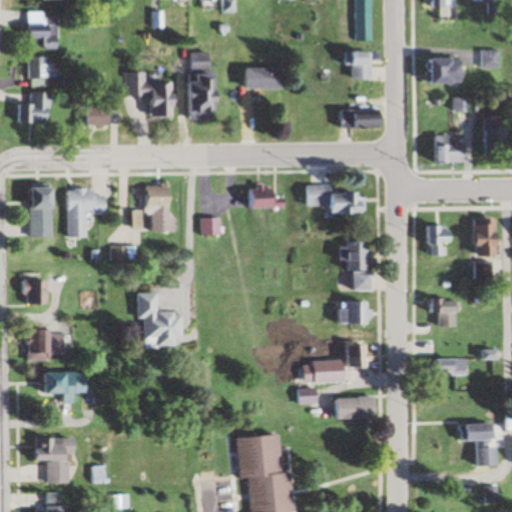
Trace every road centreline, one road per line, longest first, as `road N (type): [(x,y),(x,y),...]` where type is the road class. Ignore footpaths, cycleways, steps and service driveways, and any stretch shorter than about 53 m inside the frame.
road 1 (residential): [(398,511),(391,0)]
road 2 (residential): [(0,167),(23,158),(394,154)]
